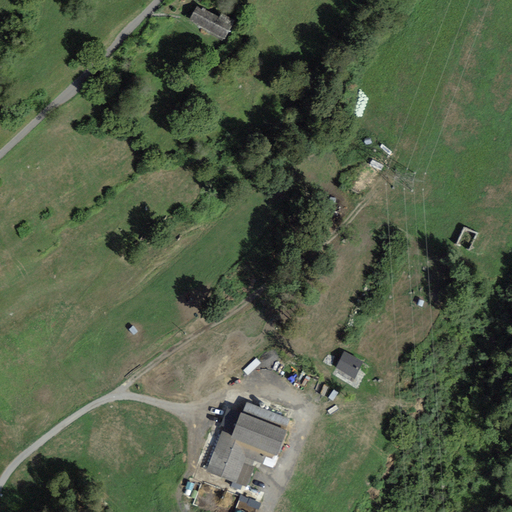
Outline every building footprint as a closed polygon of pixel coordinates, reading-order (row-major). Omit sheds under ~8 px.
[(235,21),(221,13),(218,18),(197,6),(188,21),(224,41),(235,21)] [(471,248),(479,232),(466,226),(459,242),(471,248)] [(363,363),(344,352),(335,369),(354,379),(363,363)] [(247,402),(242,414),(284,431),(289,419),(247,402)] [(242,414),(240,413),(232,435),(222,431),(206,471),(246,487),(256,462),(263,465),(265,458),(271,460),(273,455),(277,456),(287,431),(284,431),(242,414)]
